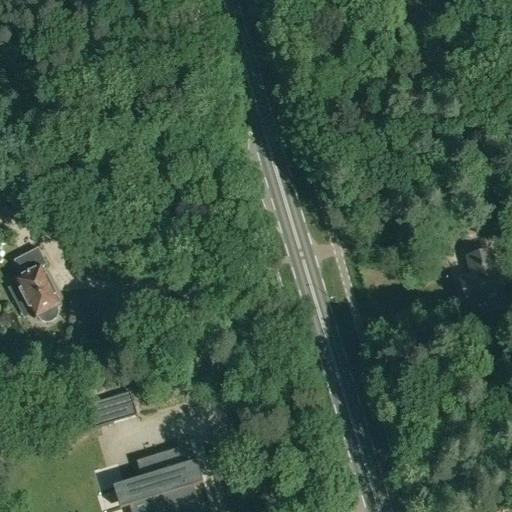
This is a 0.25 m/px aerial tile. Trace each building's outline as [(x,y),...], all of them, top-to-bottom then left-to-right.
[(493,223),(502,238),(511,231),(511,228),(504,215),(493,223)] [(54,315),(56,309),(55,304),(53,300),(56,298),(51,289),(48,290),(44,283),(48,281),(39,265),(44,262),(36,246),(13,258),(22,277),(14,281),(22,296),(25,294),(28,301),(25,302),(30,311),(33,310),(35,314),(39,318),(44,320),(50,318),(54,315)] [(467,308),(503,297),(496,271),(495,271),(489,253),(467,259),(473,278),(460,281),(467,308)] [(107,401),(88,406),(95,430),(114,424),(107,401)] [(143,420),(126,425),(134,453),(151,448),(143,420)] [(122,485),(117,487),(124,509),(129,508),(148,502),(150,511),(200,511),(193,488),(198,486),(192,464),(187,466),(181,449),(136,463),(141,480),(122,485)]
